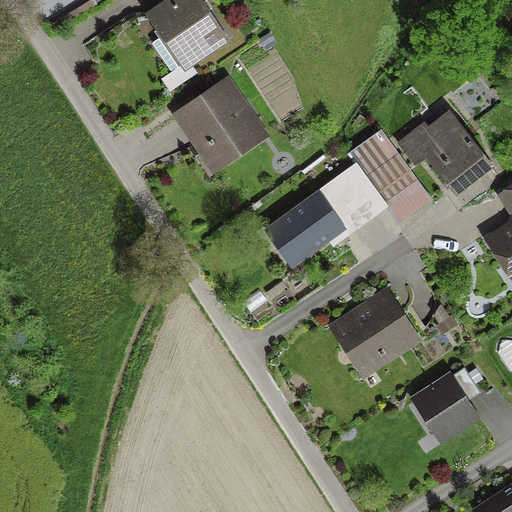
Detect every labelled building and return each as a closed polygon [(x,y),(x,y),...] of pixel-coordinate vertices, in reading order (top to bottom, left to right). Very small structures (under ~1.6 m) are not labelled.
[(162,38),(168,34),(188,63),(222,39),(195,0),(170,0),(147,16),(162,38)] [(454,35),(445,41),(457,57),(465,51),(454,35)] [(202,151),(209,146),(221,162),(258,137),(224,86),(179,116),(202,151)] [(484,161),(448,115),(414,142),(449,187),(484,161)] [(413,180),(378,131),(346,155),(380,203),(413,180)] [(356,193),(343,175),(326,188),(339,206),(356,193)] [(316,195),(271,227),(295,260),(339,227),(316,195)] [(503,264),(511,257),(511,224),(488,241),(503,264)] [(394,314),(382,296),(336,327),(359,362),(375,352),(380,359),(419,333),(403,308),(394,314)] [(447,317),(436,325),(440,333),(452,325),(447,317)] [(478,393),(461,367),(418,396),(443,435),(474,415),(465,401),(478,393)] [(511,511),(511,484),(473,510),(474,511),(511,511)]
